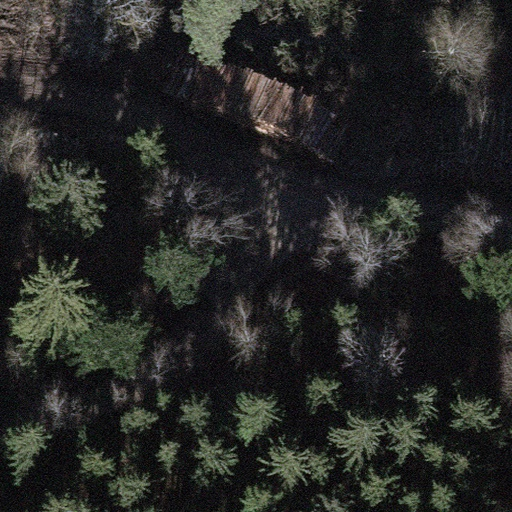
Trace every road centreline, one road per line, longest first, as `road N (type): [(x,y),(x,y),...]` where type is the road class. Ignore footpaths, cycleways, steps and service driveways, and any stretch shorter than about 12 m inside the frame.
road 1 (track): [(0,83),(153,111),(240,190),(242,280),(199,339),(152,376),(0,443)]
road 2 (track): [(511,221),(240,190)]
